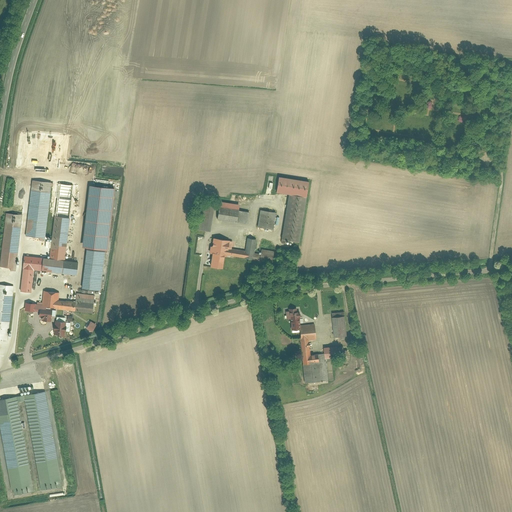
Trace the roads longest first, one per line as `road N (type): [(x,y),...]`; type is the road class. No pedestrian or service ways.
road 1 (unclassified): [(0,372),(274,292),(511,268)]
road 2 (track): [(511,126),(490,269)]
road 3 (tertiary): [(0,129),(34,0)]
